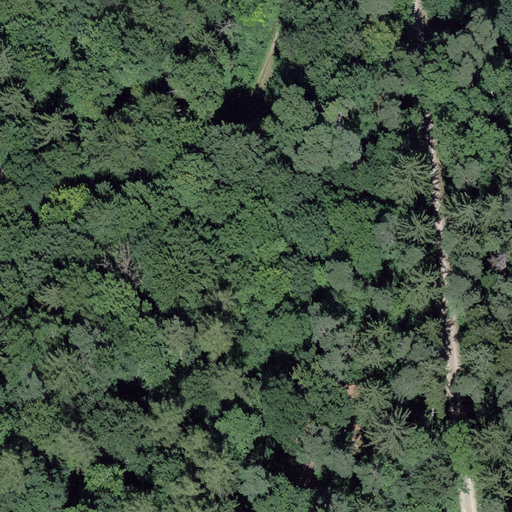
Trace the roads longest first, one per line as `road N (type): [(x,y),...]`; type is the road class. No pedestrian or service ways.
road 1 (track): [(88,511),(129,383),(234,178),(295,0)]
road 2 (track): [(496,511),(478,431),(428,0)]
